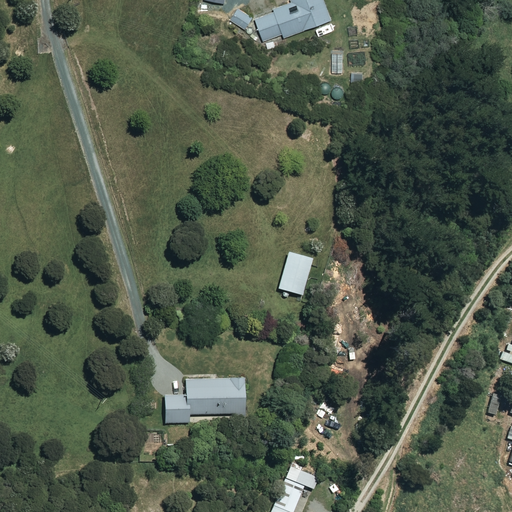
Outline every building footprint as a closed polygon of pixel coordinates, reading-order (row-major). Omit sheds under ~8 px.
[(330,18),(322,0),(290,0),(291,2),(254,17),(264,40),(282,33),(284,37),(330,18)] [(251,18),(238,7),(229,17),(243,28),(251,18)] [(363,73),(352,72),(351,82),(362,84),(363,73)] [(310,258),(286,252),(277,288),(300,294),(310,258)] [(343,365),(326,364),(324,376),(342,378),(343,365)] [(243,413),(242,378),(185,380),(185,395),(163,396),(164,423),(188,422),(187,414),(243,413)] [(499,395),(490,393),(485,412),(494,415),(499,395)] [(316,476),(288,465),(269,511),(291,511),(302,485),(311,488),(316,476)]
